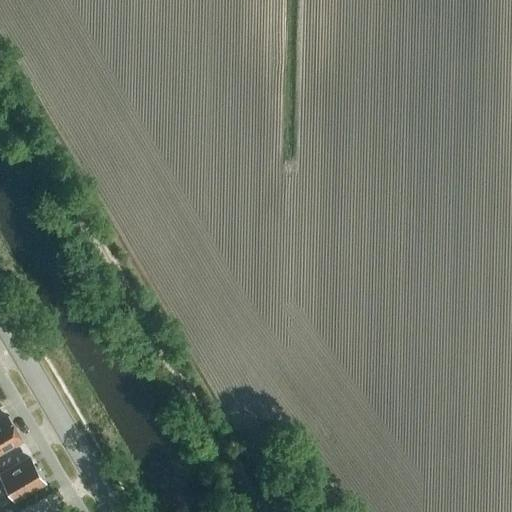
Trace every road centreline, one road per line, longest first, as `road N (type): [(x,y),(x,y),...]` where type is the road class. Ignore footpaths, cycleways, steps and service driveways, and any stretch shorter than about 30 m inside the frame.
road 1 (track): [(0,76),(262,511)]
road 2 (tertiary): [(114,511),(0,318)]
